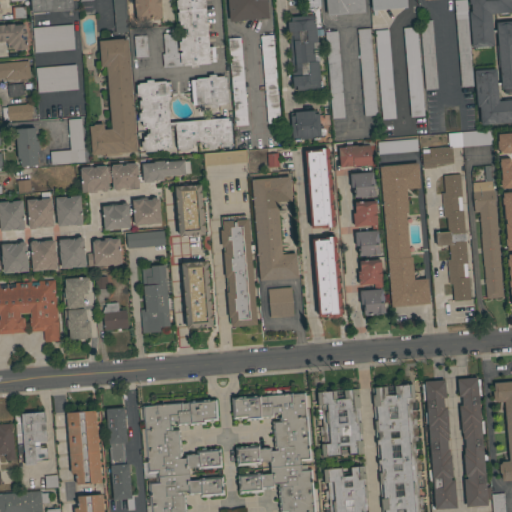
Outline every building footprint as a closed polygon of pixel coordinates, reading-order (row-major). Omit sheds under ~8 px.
[(71,0),(72,10),(31,14),(29,0),(71,0)] [(124,0),(127,32),(115,33),(112,0),(124,0)] [(160,0),(160,6),(161,18),(159,18),(159,20),(152,20),(151,19),(149,19),(149,21),(137,22),(137,20),(135,20),(135,19),(134,19),(133,12),(135,12),(133,0),(160,0)] [(183,36),(182,35),(186,33),(186,29),(181,28),(182,27),(179,26),(178,21),(177,21),(176,13),(178,13),(178,9),(176,9),(175,0),(203,0),(208,47),(213,47),(214,62),(209,63),(209,64),(196,65),(197,67),(190,68),(190,65),(162,68),(161,54),(163,54),(162,34),(174,33),(176,53),(181,52),(181,50),(178,51),(178,42),(180,42),(180,38),(183,36)] [(266,0),(268,19),(228,22),(226,0),(266,0)] [(312,0),(313,7),(305,8),(304,2),(301,2),(300,0),(312,0)] [(324,0),(363,0),(364,13),(326,16),(324,0)] [(370,0),(405,0),(406,8),(376,11),(376,15),(373,15),(372,11),(371,11),(370,0)] [(466,0),(473,86),(460,87),(453,0),(466,0)] [(493,46),(489,47),(489,48),(474,49),(474,48),(471,48),(468,13),(471,12),(470,4),(469,4),(468,0),(510,0),(511,12),(490,14),(493,46)] [(25,18),(12,19),(11,7),(24,7),(25,18)] [(320,89),(293,91),(287,17),(302,16),(301,14),(305,13),(305,12),(311,12),(311,13),(314,13),(316,43),(318,43),(318,48),(317,48),(317,56),(314,56),(314,61),(318,61),(320,89)] [(437,89),(425,90),(419,21),(431,20),(437,89)] [(511,93),(504,94),(503,89),(501,89),(495,23),(511,21),(511,93)] [(0,25),(4,25),(4,26),(5,26),(5,25),(13,24),(13,25),(24,24),(26,50),(12,51),(12,49),(7,49),(7,45),(6,45),(6,40),(5,40),(5,42),(0,42),(0,25)] [(34,53),(32,28),(72,25),(74,50),(34,53)] [(423,116),(410,117),(403,28),(416,27),(423,116)] [(376,115),(363,116),(356,29),(369,28),(376,115)] [(395,118),(381,120),(374,31),(387,30),(395,118)] [(344,118),(331,119),(324,32),(337,31),(344,118)] [(147,57),(135,58),(133,36),(145,35),(147,57)] [(279,123),(267,124),(259,36),(272,35),(279,123)] [(247,125),(234,126),(227,39),(240,38),(247,125)] [(135,152),(116,153),(117,156),(105,157),(105,154),(91,156),(89,127),(92,126),(92,125),(102,124),(103,130),(110,129),(105,67),(100,67),(97,41),(122,39),(122,40),(126,40),(135,152)] [(0,63),(28,61),(29,78),(5,81),(5,78),(0,78),(0,63)] [(75,64),(77,89),(37,93),(35,68),(75,64)] [(497,101),(511,100),(511,122),(481,125),(479,104),(476,104),(473,71),(495,69),(497,101)] [(227,102),(224,103),(225,104),(217,105),(217,107),(211,108),(211,105),(198,107),(197,105),(192,105),(190,80),(195,80),(195,79),(208,77),(208,75),(215,75),(215,77),(222,76),(223,78),(225,78),(227,102)] [(144,135),(149,133),(148,129),(144,128),(145,126),(142,126),(141,121),(138,121),(138,113),(140,113),(140,109),(139,109),(138,101),(140,101),(140,98),(139,98),(139,96),(136,96),(135,85),(138,85),(138,83),(145,83),(145,80),(152,80),(152,82),(165,81),(165,82),(170,82),(171,98),(166,98),(168,123),(209,120),(209,114),(219,114),(219,119),(227,118),(227,120),(229,120),(231,144),(228,144),(228,147),(220,147),(220,146),(216,146),(216,149),(207,149),(207,147),(203,147),(203,144),(200,145),(198,141),(194,141),(193,146),(191,145),(191,148),(187,149),(187,151),(179,152),(178,150),(177,150),(174,125),(169,126),(171,149),(168,149),(168,150),(144,153),(143,150),(141,150),(140,142),(143,142),(142,138),(145,137),(144,135)] [(22,84),(23,96),(7,98),(6,85),(22,84)] [(8,121),(8,120),(2,121),(1,108),(6,108),(6,106),(25,105),(25,104),(28,103),(28,104),(31,104),(31,111),(30,119),(8,121)] [(313,110),(313,111),(317,111),(319,129),(324,129),(325,135),(319,136),(320,138),(287,140),(286,129),(291,128),(289,114),(294,113),(293,112),(313,110)] [(84,162),(50,165),(49,152),(69,150),(67,120),(80,119),(84,162)] [(14,130),(34,128),(35,142),(37,141),(38,152),(36,152),(37,165),(36,165),(36,167),(33,167),(33,166),(27,166),(27,168),(25,168),(25,167),(20,167),(19,159),(16,159),(14,130)] [(448,147),(447,134),(491,130),(492,145),(451,148),(452,163),(435,165),(435,168),(422,169),(420,150),(428,149),(428,148),(448,147)] [(511,135),(511,149),(500,151),(498,137),(511,135)] [(416,139),(417,151),(377,155),(376,142),(416,139)] [(344,147),(344,146),(356,145),(356,146),(369,145),(369,149),(370,149),(370,154),(370,165),(339,168),(337,148),(344,147)] [(304,151),(316,150),(316,149),(328,148),(328,155),(327,155),(328,164),(329,164),(329,170),(328,170),(329,179),(330,179),(331,185),(329,185),(330,194),(331,194),(332,200),(331,201),(332,210),(333,210),(333,216),(332,216),(333,228),(320,229),(320,228),(310,228),(304,151)] [(246,150),(247,162),(204,166),(203,154),(246,150)] [(278,167),(267,168),(266,154),(277,153),(278,167)] [(162,180),(153,181),(153,182),(142,183),(141,164),(139,165),(138,159),(144,159),(144,164),(153,163),(153,162),(166,161),(166,162),(183,160),(184,162),(188,161),(189,174),(184,174),(184,175),(162,177),(162,180)] [(138,188),(131,189),(131,190),(123,190),(123,189),(119,189),(118,191),(114,191),(113,189),(111,189),(111,183),(107,183),(108,190),(107,190),(105,192),(101,192),(100,191),(96,191),(96,193),(88,194),(88,192),(81,193),(79,169),(80,169),(80,168),(91,167),(91,168),(95,168),(95,166),(104,166),(104,167),(111,167),(111,165),(120,164),(121,166),(125,165),(124,164),(135,163),(135,164),(137,164),(138,188)] [(378,166),(417,163),(419,188),(405,189),(407,213),(405,213),(408,257),(411,257),(413,280),(426,279),(428,304),(390,307),(378,166)] [(478,212),(473,212),(471,183),(484,182),(483,166),(490,165),(492,192),(493,192),(502,297),(485,299),(478,212)] [(496,171),(511,170),(511,226),(501,227),(496,171)] [(372,172),(372,179),(373,179),(374,184),(372,184),(373,191),(374,196),(353,198),(353,194),(352,194),(352,191),(354,190),(353,188),(350,188),(349,174),(372,172)] [(461,197),(460,197),(461,210),(462,210),(464,233),(465,241),(464,241),(466,264),(465,264),(466,277),(467,277),(469,300),(452,301),(451,284),(448,284),(446,260),(449,260),(448,245),(436,246),(434,233),(447,232),(445,218),(443,218),(441,193),(444,193),(442,176),(459,174),(461,197)] [(250,180),(289,177),(291,201),(277,203),(281,254),(295,253),(297,278),(258,281),(250,180)] [(16,194),(15,181),(29,180),(30,192),(16,194)] [(201,198),(200,198),(200,202),(201,202),(202,213),(201,213),(201,222),(203,221),(204,234),(178,237),(174,187),(200,184),(201,198)] [(25,200),(35,199),(35,201),(40,200),(39,193),(48,192),(49,198),(50,198),(51,207),(52,215),(53,227),(42,228),(34,228),(33,229),(30,230),(28,228),(25,200)] [(79,226),(76,226),(75,225),(57,227),(56,215),(55,215),(54,207),(55,207),(54,198),(64,197),(65,198),(69,198),(69,197),(79,196),(81,224),(79,226)] [(131,200),(138,200),(138,198),(146,198),(146,200),(150,200),(151,198),(155,198),(156,199),(158,199),(160,223),(150,224),(150,225),(145,226),(145,225),(133,226),(131,200)] [(22,230),(18,230),(17,230),(11,230),(9,230),(0,230),(0,202),(7,202),(7,203),(11,203),(11,201),(21,201),(23,228),(22,230)] [(374,201),(377,238),(378,238),(379,243),(378,244),(379,255),(359,256),(357,256),(357,246),(354,246),(353,232),(371,231),(371,226),(353,227),(352,213),(354,213),(353,202),(374,201)] [(129,228),(103,230),(101,206),(108,206),(108,205),(113,204),(114,205),(121,205),(121,203),(125,203),(126,204),(127,204),(129,228)] [(256,325),(230,327),(230,324),(228,324),(222,247),(221,247),(219,230),(221,230),(220,217),(245,215),(245,219),(247,219),(256,325)] [(162,231),(164,246),(126,249),(125,234),(162,231)] [(502,237),(511,235),(511,294),(506,295),(502,237)] [(311,239),(324,238),(324,237),(335,236),(336,243),(335,243),(335,252),(336,252),(337,258),(336,258),(337,268),(338,267),(338,274),(337,274),(338,283),(339,283),(339,289),(338,289),(339,298),(340,298),(341,304),(339,304),(340,317),(326,318),(326,317),(320,317),(320,316),(317,316),(311,239)] [(85,267),(60,269),(59,260),(58,260),(58,252),(57,240),(76,238),(76,237),(80,237),(82,239),(83,239),(85,267)] [(120,264),(87,267),(86,253),(92,253),(91,242),(92,242),(93,240),(97,240),(99,241),(103,241),(102,239),(110,238),(110,239),(118,239),(120,264)] [(29,243),(31,241),(34,241),(35,242),(53,240),(54,252),(55,252),(56,260),(55,260),(56,269),(31,271),(29,243)] [(27,272),(2,274),(2,265),(1,265),(0,257),(1,256),(0,245),(18,243),(19,242),(23,242),(24,243),(25,243),(27,272)] [(379,259),(382,296),(383,296),(383,302),(382,302),(382,308),(384,308),(384,313),(381,313),(381,314),(376,315),(376,314),(374,314),(374,315),(364,316),(364,315),(363,315),(362,305),(359,305),(358,291),(374,289),(373,284),(358,285),(356,272),(359,272),(358,261),(379,259)] [(180,263),(184,263),(184,261),(202,260),(202,262),(206,261),(207,275),(206,275),(206,279),(208,279),(209,290),(207,290),(208,294),(209,294),(210,306),(209,306),(209,314),(211,314),(212,327),(185,329),(180,263)] [(169,326),(159,327),(159,332),(141,333),(139,310),(144,309),(140,269),(150,268),(149,266),(164,265),(169,326)] [(63,311),(65,311),(64,309),(63,309),(61,293),(63,293),(63,289),(64,288),(63,279),(65,279),(65,278),(72,277),(72,278),(85,277),(85,279),(87,279),(88,290),(86,291),(86,294),(82,295),(83,307),(80,307),(80,309),(85,309),(85,321),(88,321),(90,338),(85,338),(86,340),(77,340),(68,341),(68,329),(66,329),(66,327),(64,327),(63,311)] [(93,278),(106,277),(107,289),(95,290),(93,278)] [(0,287),(14,287),(14,283),(30,282),(30,283),(37,282),(37,281),(53,280),(58,341),(43,342),(42,331),(0,334),(0,287)] [(267,289),(290,287),(293,316),(269,318),(267,289)] [(103,309),(103,307),(105,307),(105,304),(117,303),(117,311),(125,311),(127,328),(103,330),(102,313),(103,309)] [(477,382),(479,382),(480,394),(478,394),(480,422),(482,422),(483,434),(481,434),(483,455),(485,455),(486,462),(483,462),(487,506),(465,508),(463,480),(466,479),(466,477),(464,477),(462,454),(463,454),(463,448),(464,448),(463,439),(462,439),(462,433),(461,433),(458,406),(461,406),(461,397),(457,397),(456,379),(476,378),(477,382)] [(432,482),(428,483),(427,470),(431,470),(431,468),(427,468),(426,456),(430,455),(427,424),(425,424),(424,413),(426,412),(425,400),(422,400),(421,384),(423,384),(423,382),(444,380),(445,398),(442,398),(443,407),(446,407),(448,434),(447,434),(447,440),(446,441),(447,449),(448,449),(448,456),(450,455),(451,478),(450,478),(450,480),(453,480),(455,508),(434,509),(432,482)] [(511,480),(501,481),(500,473),(499,473),(498,464),(501,464),(500,462),(508,462),(503,402),(493,403),(492,392),(493,392),(493,383),(511,381),(511,480)] [(380,511),(371,388),(385,387),(386,392),(394,391),(393,386),(412,385),(414,402),(410,402),(412,419),(415,419),(417,440),(414,441),(415,458),(418,457),(421,488),(417,488),(418,497),(422,496),(422,505),(419,506),(419,511),(380,511)] [(363,454),(321,458),(320,444),(324,444),(323,435),(319,436),(319,427),(322,427),(321,418),(316,419),(315,410),(317,410),(316,392),(357,389),(363,454)] [(304,395),(307,395),(308,407),(305,408),(305,409),(307,409),(310,444),(309,444),(310,460),(300,461),(300,466),(306,465),(306,469),(311,469),(312,489),(315,489),(317,511),(278,511),(277,486),(278,486),(278,484),(272,484),(272,487),(262,488),(262,492),(237,494),(236,475),(260,473),(260,475),(270,474),(269,462),(259,463),(259,464),(235,466),(234,447),(258,445),(258,448),(270,447),(270,451),(275,451),(275,448),(273,449),(271,421),(278,421),(278,418),(280,417),(280,413),(273,413),(273,418),(262,418),(262,420),(245,421),(244,419),(231,420),(230,398),(304,392),(304,395)] [(145,511),(145,506),(149,506),(147,483),(155,482),(155,478),(157,478),(157,477),(143,478),(142,463),(146,463),(145,458),(142,458),(139,429),(143,429),(141,406),(154,405),(154,404),(182,402),(182,404),(186,404),(186,402),(215,399),(217,421),(213,421),(213,423),(209,423),(208,422),(204,422),(205,424),(188,426),(188,425),(176,426),(177,429),(178,429),(181,456),(180,456),(180,459),(184,459),(184,455),(195,454),(195,451),(200,450),(200,449),(205,448),(205,450),(219,449),(221,468),(197,470),(197,469),(190,469),(190,474),(189,474),(189,481),(198,480),(197,479),(222,477),(224,496),(209,497),(209,498),(205,498),(205,497),(199,498),(199,494),(187,496),(187,492),(183,493),(183,494),(184,494),(185,511),(145,511)] [(126,443),(122,443),(124,464),(128,464),(130,496),(132,496),(133,510),(126,510),(126,500),(112,501),(105,409),(123,408),(126,443)] [(65,413),(95,411),(95,412),(97,412),(97,419),(95,419),(96,425),(97,425),(97,432),(96,432),(97,444),(99,444),(99,450),(98,450),(98,453),(99,453),(100,459),(99,459),(99,467),(101,467),(101,473),(100,473),(100,483),(75,485),(75,473),(70,474),(65,413)] [(45,441),(38,442),(39,449),(46,448),(47,460),(35,461),(35,465),(24,465),(23,453),(17,454),(14,415),(43,412),(45,441)] [(14,460),(5,461),(5,459),(4,459),(4,456),(5,456),(5,454),(0,454),(0,424),(10,424),(14,460)] [(367,511),(324,511),(324,509),(329,509),(328,500),(324,500),(322,470),(341,468),(341,473),(350,472),(349,467),(364,466),(367,511)] [(44,476),(56,475),(57,488),(45,489),(44,476)] [(0,511),(0,494),(39,491),(40,494),(47,493),(48,503),(41,504),(41,511),(0,511)] [(491,511),(490,494),(503,493),(504,511),(491,511)] [(73,511),(73,508),(77,508),(76,497),(101,495),(102,503),(104,503),(104,510),(103,510),(103,511),(73,511)]
